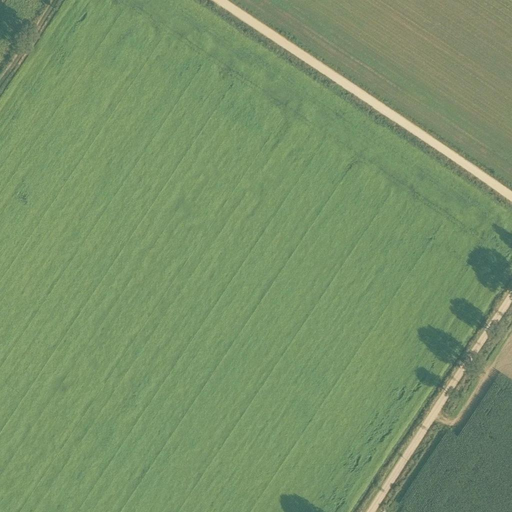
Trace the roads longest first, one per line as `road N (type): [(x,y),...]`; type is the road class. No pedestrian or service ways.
road 1 (track): [(511,197),(215,0)]
road 2 (track): [(511,297),(369,511)]
